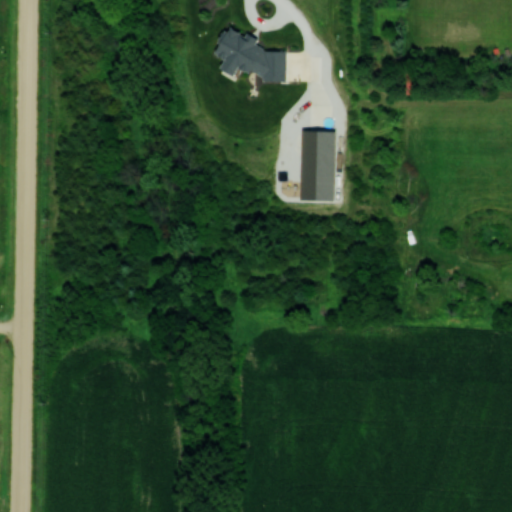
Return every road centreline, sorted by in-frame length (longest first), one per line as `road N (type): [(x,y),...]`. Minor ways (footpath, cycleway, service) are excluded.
road 1 (residential): [(26,0),(22,326)]
road 2 (residential): [(22,326),(19,511)]
